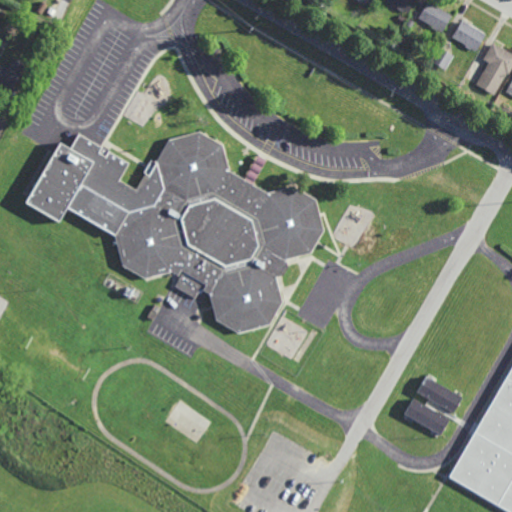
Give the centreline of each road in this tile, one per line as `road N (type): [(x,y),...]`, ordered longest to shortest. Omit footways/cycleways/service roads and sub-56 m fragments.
road 1 (residential): [(511,172),(326,485)]
road 2 (tertiary): [(255,0),(511,149)]
